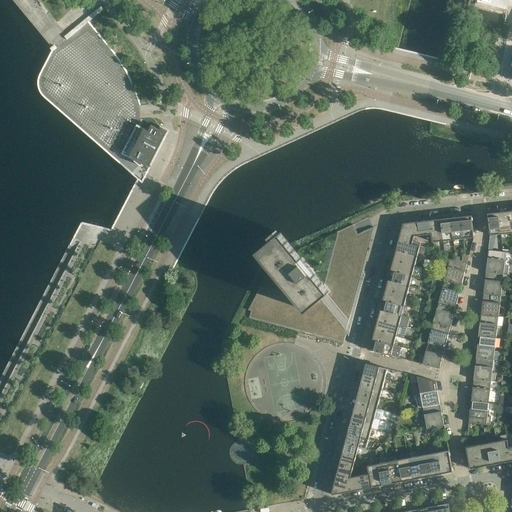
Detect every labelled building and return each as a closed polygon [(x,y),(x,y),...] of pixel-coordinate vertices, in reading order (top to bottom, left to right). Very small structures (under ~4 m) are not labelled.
[(156,154),(170,130),(161,125),(159,129),(151,125),(148,131),(137,125),(135,129),(132,135),(121,154),(133,160),(137,153),(149,159),(140,176),(138,180),(142,183),(156,154)] [(140,176),(149,159),(137,153),(133,160),(138,164),(133,169),(140,176)] [(511,233),(508,211),(503,212),(499,212),(500,212),(498,212),(501,234),(511,233)] [(501,234),(498,212),(493,213),(489,213),(488,214),(490,235),(501,234)] [(474,237),(472,215),(465,216),(462,216),(462,217),(461,217),(463,238),(474,237)] [(463,238),(461,217),(455,217),(452,217),(452,218),(451,218),(453,240),(463,238)] [(453,240),(451,218),(445,218),(442,219),(441,219),(443,241),(453,240)] [(443,241),(441,219),(435,220),(435,219),(432,220),(430,220),(432,234),(431,234),(432,242),(443,241)] [(432,234),(430,220),(425,221),(421,221),(418,222),(414,236),(431,234),(432,234)] [(414,236),(418,222),(403,223),(400,236),(399,240),(399,241),(412,244),(414,236)] [(417,256),(420,246),(412,244),(399,241),(397,246),(396,249),(396,251),(417,256)] [(329,292),(295,251),(288,242),(265,261),(272,270),(306,311),(329,292)] [(503,274),(506,252),(488,250),(487,263),(486,263),(486,264),(487,264),(486,272),(503,274)] [(415,266),(417,256),(396,251),(395,256),(394,256),(393,259),(394,259),(393,260),(415,266)] [(467,263),(462,261),(450,258),(445,280),(462,284),(464,277),(464,276),(464,275),(467,263)] [(412,276),(415,266),(393,260),(392,266),(391,269),(391,270),(412,276)] [(409,286),(412,276),(391,270),(389,276),(388,279),(388,280),(409,286)] [(501,295),(503,274),(486,272),(484,284),(484,285),(483,293),(501,295)] [(407,296),(409,286),(388,280),(387,286),(386,289),(386,290),(407,296)] [(458,296),(462,284),(445,280),(439,301),(456,305),(458,297),(459,298),(459,296),(458,296)] [(404,306),(407,296),(386,290),(384,296),(383,299),(383,300),(404,306)] [(498,316),(501,295),(483,293),(482,306),(481,306),(481,307),(482,307),(481,315),(498,316)] [(401,316),(404,306),(383,300),(381,306),(381,305),(380,309),(381,309),(380,310),(401,316)] [(453,317),(454,312),(456,305),(439,301),(434,322),(451,326),(453,319),(453,318),(453,317)] [(399,325),(401,316),(380,310),(379,315),(378,319),(378,320),(399,325)] [(496,338),(498,316),(481,315),(480,327),(479,327),(479,328),(479,336),(496,338)] [(396,335),(399,325),(378,320),(376,325),(375,328),(375,329),(375,330),(396,335)] [(447,338),(451,326),(434,322),(428,342),(445,347),(447,339),(448,340),(448,338),(447,338)] [(394,345),(396,335),(375,330),(374,335),(373,335),(373,338),(372,339),(394,345)] [(494,360),(496,338),(479,336),(477,349),(476,350),(477,350),(476,358),(494,360)] [(391,356),(394,345),(372,339),(371,345),(370,348),(370,350),(391,356)] [(439,368),(445,347),(428,342),(425,355),(421,354),(418,363),(439,368)] [(491,381),(494,360),(476,358),(475,370),(474,370),(474,371),(475,371),(474,379),(491,381)] [(385,379),(387,369),(366,363),(365,369),(364,372),(364,373),(385,379)] [(382,389),(385,379),(364,373),(362,379),(361,382),(361,383),(382,389)] [(438,395),(436,381),(417,377),(423,407),(440,404),(439,396),(439,395),(438,395)] [(489,403),(491,381),(474,379),(472,392),(472,393),(471,401),(489,403)] [(380,399),(382,389),(361,383),(360,389),(359,389),(358,392),(359,392),(358,393),(380,399)] [(377,408),(380,399),(358,393),(357,398),(356,402),(356,403),(377,408)] [(487,416),(489,403),(471,401),(470,413),(469,413),(469,414),(470,414),(469,423),(490,425),(491,416),(487,416)] [(374,418),(377,408),(356,403),(354,408),(353,412),(353,413),(374,418)] [(443,417),(443,416),(442,416),(440,404),(423,407),(425,420),(421,421),(423,429),(444,425),(443,417)] [(372,428),(374,418),(353,413),(352,418),(351,421),(351,423),(372,428)] [(369,438),(372,428),(351,423),(349,428),(348,431),(348,432),(348,433),(369,438)] [(366,449),(369,438),(348,433),(346,438),(345,441),(346,441),(345,443),(359,446),(358,447),(366,449)] [(511,461),(508,447),(509,447),(507,439),(497,441),(501,463),(506,462),(509,461),(511,461)] [(501,463),(497,441),(486,443),(491,465),(496,464),(499,463),(501,463)] [(356,456),(358,447),(359,446),(345,443),(344,448),(343,451),(343,452),(356,456)] [(491,465),(486,443),(466,447),(470,469),(476,467),(476,468),(479,467),(486,466),(489,465),(491,465)] [(453,472),(449,450),(438,452),(442,474),(448,473),(451,472),(453,472)] [(353,466),(356,456),(343,452),(341,458),(340,461),(340,462),(353,466)] [(442,474),(438,452),(428,454),(432,476),(438,475),(441,474),(442,474)] [(432,476),(428,454),(418,456),(422,478),(428,476),(428,477),(431,476),(432,476)] [(422,478),(418,456),(408,458),(412,479),(418,478),(418,479),(421,478),(422,478)] [(412,479),(408,458),(398,460),(402,481),(408,480),(411,480),(412,479)] [(402,481),(398,460),(388,462),(392,483),(397,482),(398,482),(401,482),(402,481)] [(356,466),(353,466),(340,462),(339,468),(338,468),(338,471),(337,472),(351,476),(351,477),(359,475),(358,470),(356,471),(356,466)] [(392,483),(388,462),(378,464),(382,485),(387,484),(391,484),(391,483),(392,483)] [(382,485),(378,464),(367,466),(369,473),(372,487),(377,486),(381,486),(381,485),(382,485)] [(346,492),(350,477),(351,477),(351,476),(337,472),(336,478),(335,481),(332,494),(346,492)] [(372,487),(369,473),(359,475),(362,489),(367,488),(371,487),(372,487)] [(362,489),(359,475),(351,477),(350,477),(346,492),(357,490),(361,489),(362,489)] [(441,505),(441,504),(438,505),(439,511),(450,511),(449,507),(449,503),(441,505)]
